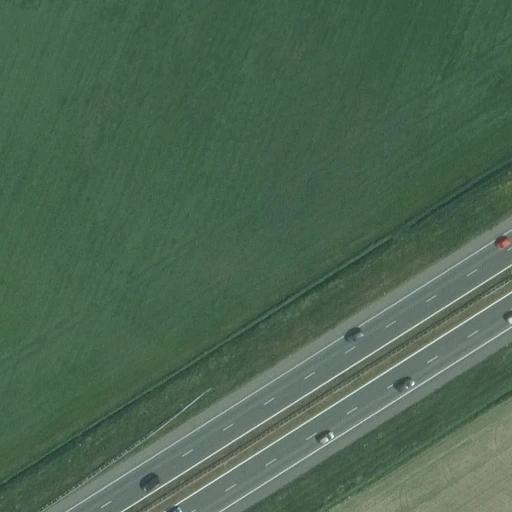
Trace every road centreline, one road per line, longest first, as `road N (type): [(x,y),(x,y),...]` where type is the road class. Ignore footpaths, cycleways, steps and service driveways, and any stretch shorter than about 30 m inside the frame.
road 1 (motorway): [(511,248),(96,511)]
road 2 (motorway): [(192,511),(511,309)]
